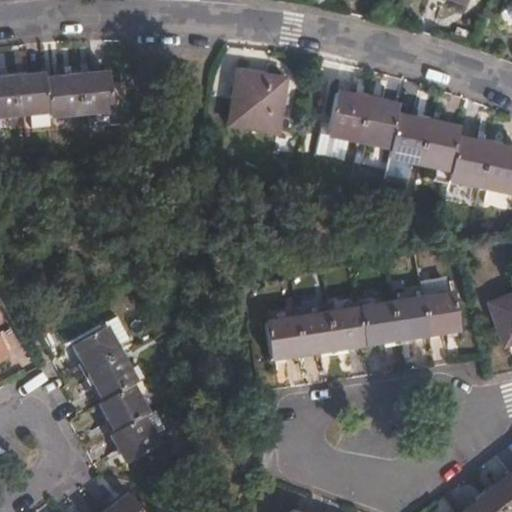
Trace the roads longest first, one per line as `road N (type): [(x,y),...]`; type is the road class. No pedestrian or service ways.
road 1 (residential): [(498,403),(408,497),(288,464),(290,399),(447,383)]
road 2 (residential): [(195,17),(377,42),(511,90)]
road 3 (residential): [(0,440),(40,427),(102,451),(36,511)]
road 4 (residential): [(0,20),(96,8),(195,17)]
